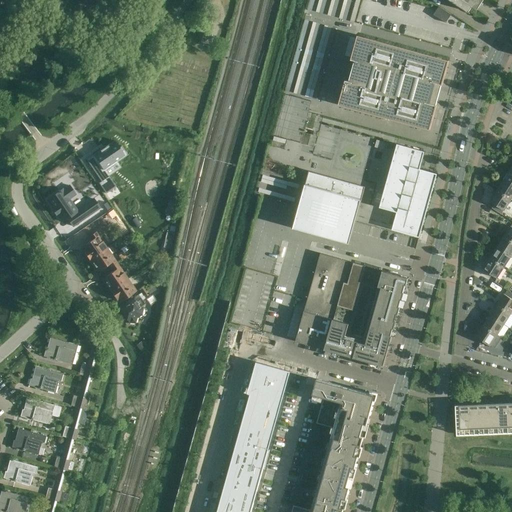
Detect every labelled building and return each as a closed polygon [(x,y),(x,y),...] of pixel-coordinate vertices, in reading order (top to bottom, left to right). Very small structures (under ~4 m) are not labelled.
[(474,9),(480,0),(449,0),(468,13),(472,7),(474,9)] [(439,7),(433,15),(446,23),(451,15),(439,7)] [(210,47),(213,36),(203,33),(200,44),(210,47)] [(449,61),(358,36),(351,60),(352,60),(346,80),(339,105),(430,130),(437,105),(436,105),(442,85),(449,61)] [(53,38),(7,73),(20,90),(66,55),(53,38)] [(376,140),(374,148),(384,150),(386,143),(376,140)] [(86,159),(93,170),(101,182),(98,183),(106,194),(116,187),(109,177),(104,170),(116,161),(117,163),(117,162),(128,155),(121,146),(119,148),(114,141),(105,147),(105,146),(104,146),(105,147),(93,156),(94,157),(88,162),(86,159)] [(397,213),(393,226),(392,230),(420,238),(421,234),(420,234),(424,221),(435,181),(437,174),(434,174),(434,173),(420,169),(425,152),(397,144),(391,166),(379,208),(397,213)] [(511,170),(510,170),(503,181),(511,186),(511,170)] [(304,190),(303,193),(300,205),(295,221),(293,229),(325,238),(349,244),(351,237),(359,209),(360,206),(364,190),(365,187),(355,185),(355,184),(319,174),(309,172),(309,174),(308,174),(304,190)] [(511,186),(503,181),(497,191),(511,200),(511,197),(511,186)] [(58,193),(47,200),(53,209),(53,210),(53,211),(54,210),(56,213),(55,214),(56,214),(62,222),(67,218),(73,227),(100,208),(93,199),(76,211),(69,199),(75,195),(69,186),(62,190),(60,191),(59,190),(57,191),(58,193)] [(511,200),(497,191),(490,202),(504,211),(511,200)] [(173,217),(176,201),(169,200),(165,215),(173,217)] [(503,238),(511,243),(511,227),(511,226),(503,238)] [(96,232),(90,236),(93,240),(83,246),(86,249),(83,251),(89,260),(106,248),(96,232)] [(511,257),(511,255),(511,243),(503,238),(497,248),(511,257)] [(117,264),(106,248),(89,260),(97,272),(109,264),(111,268),(117,264)] [(504,268),(511,257),(497,248),(490,259),(504,268)] [(409,277),(320,253),(307,299),(296,341),(384,366),(409,277)] [(504,268),(490,259),(483,269),(497,279),(504,268)] [(127,280),(117,264),(111,268),(114,271),(102,279),(110,291),(127,280)] [(127,280),(110,291),(116,300),(118,298),(121,302),(136,292),(127,280)] [(146,290),(141,293),(143,296),(148,293),(149,295),(156,290),(154,285),(146,290)] [(136,318),(137,317),(141,315),(142,310),(140,307),(144,304),(142,301),(145,299),(141,293),(138,295),(127,302),(129,304),(120,310),(129,322),(130,322),(134,323),(135,323),(134,322),(136,318)] [(496,305),(511,314),(511,312),(511,299),(503,294),(496,305)] [(504,325),(511,314),(496,305),(490,316),(504,325)] [(497,336),(504,325),(490,316),(483,326),(497,336)] [(483,326),(476,337),(494,349),(501,338),(497,336),(483,326)] [(77,345),(66,342),(50,338),(46,350),(45,349),(43,357),(69,364),(73,352),(75,352),(77,345)] [(251,511),(254,503),(257,492),(266,458),(279,410),(290,372),(256,363),(247,394),(248,394),(250,395),(232,459),(225,483),(222,494),(217,511),(251,511)] [(79,375),(83,376),(92,379),(95,368),(82,364),(79,375)] [(28,386),(32,387),(55,393),(58,381),(61,381),(63,374),(35,367),(31,379),(30,379),(28,386)] [(342,511),(375,396),(328,383),(317,379),(317,380),(312,395),(313,395),(324,398),(316,423),(317,424),(332,428),(334,428),(311,510),(294,506),(291,511),(342,511)] [(86,399),(84,398),(73,395),(70,406),(84,409),(86,399)] [(20,417),(32,420),(46,424),(49,411),(52,412),(54,405),(26,398),(23,410),(22,409),(20,417)] [(497,404),(488,405),(489,429),(498,429),(497,404)] [(507,404),(497,404),(498,429),(508,428),(507,404)] [(469,405),(458,406),(459,430),(460,430),(470,430),(469,405)] [(478,405),(469,405),(470,430),(479,429),(478,405)] [(488,405),(478,405),(479,429),(489,429),(488,405)] [(78,430),(76,429),(65,426),(62,437),(75,440),(78,430)] [(11,447),(32,453),(38,455),(41,442),(44,443),(46,436),(18,429),(15,441),(13,440),(11,447)] [(69,461),(67,460),(56,457),(53,467),(67,471),(69,461)] [(29,485),(32,476),(32,473),(35,474),(37,467),(9,459),(6,471),(5,471),(3,478),(29,485)] [(68,494),(61,492),(48,488),(45,498),(58,502),(58,501),(66,503),(68,494)] [(0,510),(6,511),(21,511),(24,504),(27,505),(29,498),(1,490),(0,493),(0,510)]
